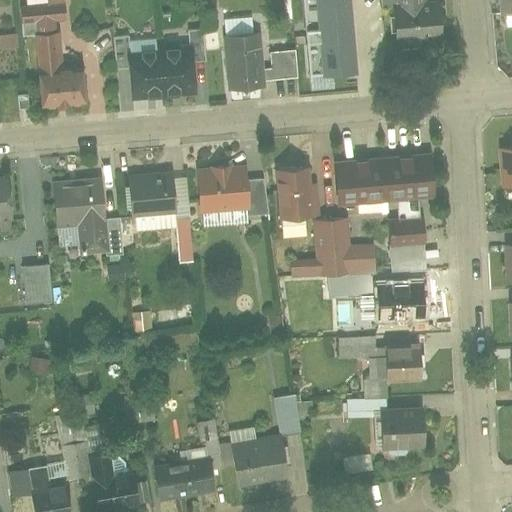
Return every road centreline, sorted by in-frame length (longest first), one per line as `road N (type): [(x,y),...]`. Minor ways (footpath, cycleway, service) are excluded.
road 1 (residential): [(0,142),(462,101)]
road 2 (residential): [(479,488),(462,101)]
road 3 (residential): [(327,511),(479,488)]
